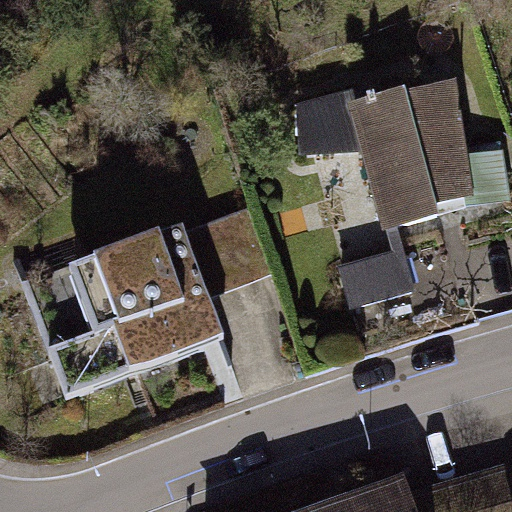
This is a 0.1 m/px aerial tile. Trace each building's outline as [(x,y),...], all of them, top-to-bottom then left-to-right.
[(362,87),(297,106),(297,150),(366,145),(386,224),(433,209),(433,201),(449,197),(465,193),(507,189),(498,141),(457,144),(447,82),(371,100),(362,87)] [(183,232),(208,300),(272,277),(247,208),(183,232)] [(58,262),(21,276),(46,347),(53,365),(65,398),(127,376),(141,371),(222,341),(208,300),(183,232),(178,219),(148,230),(131,236),(76,256),(58,262)] [(350,306),(412,288),(402,250),(339,268),(350,306)] [(511,511),(511,470),(410,503),(412,511),(511,511)] [(405,489),(337,511),(412,511),(410,503),(405,489)]
